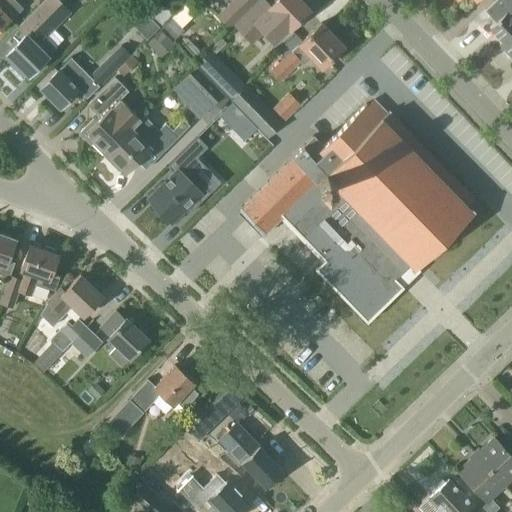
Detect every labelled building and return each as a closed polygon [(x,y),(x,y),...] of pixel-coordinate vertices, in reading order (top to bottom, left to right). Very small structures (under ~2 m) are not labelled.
[(0,0),(0,27),(10,18),(0,7),(0,6),(6,0),(0,0)] [(7,54),(28,75),(56,46),(43,33),(68,8),(59,0),(43,0),(18,26),(26,34),(7,54)] [(244,16),(259,0),(232,0),(228,4),(240,17),(243,15),(244,16)] [(244,16),(237,23),(250,37),(257,30),(261,34),(273,46),(291,28),(309,11),(306,8),(310,4),(306,0),(275,0),(270,5),(266,0),(259,0),(244,16)] [(511,0),(496,0),(486,10),(495,21),(489,26),(502,40),(499,42),(511,56),(511,0)] [(153,21),(141,33),(147,39),(159,27),(153,21)] [(280,82),(289,73),(301,62),(304,65),(311,57),(322,68),(344,47),(321,23),(271,73),(280,82)] [(149,45),(160,56),(171,45),(160,34),(149,45)] [(243,83),(214,54),(221,47),(214,41),(208,48),(195,60),(230,96),(243,83)] [(119,45),(87,75),(97,86),(129,55),(119,45)] [(122,74),(136,61),(131,55),(117,69),(122,74)] [(70,57),(40,87),(60,107),(78,89),(87,98),(98,87),(97,86),(87,75),(88,75),(79,67),(70,57)] [(228,97),(196,63),(169,89),(196,117),(207,107),(212,112),(228,97)] [(93,140),(106,152),(132,127),(139,119),(119,99),(128,90),(115,77),(88,104),(101,117),(98,120),(94,116),(79,131),(91,143),(93,140)] [(267,102),(248,82),(232,96),(269,135),(284,120),(267,102)] [(278,101),(273,107),(283,117),(294,107),(283,96),(278,101)] [(241,205),(239,207),(264,233),(280,218),(282,216),(289,222),(287,225),(288,226),(291,224),(303,237),(301,239),(302,241),(305,239),(314,248),(311,250),(313,252),(315,249),(324,259),(314,268),(316,269),(317,269),(326,278),(325,279),(326,280),(327,279),(336,289),(335,289),(337,291),(338,290),(347,299),(346,300),(347,302),(348,301),(357,310),(356,311),(358,313),(359,312),(367,320),(375,312),(376,313),(377,311),(376,310),(383,304),(384,304),(386,303),(385,302),(392,295),(393,296),(395,295),(394,294),(401,287),(402,288),(403,286),(394,277),(409,263),(413,266),(428,251),(432,255),(434,254),(430,249),(437,243),(441,247),(452,236),(448,232),(454,226),(458,230),(460,228),(456,225),(471,211),(464,204),(473,195),(389,110),(388,112),(375,99),(368,106),(367,105),(324,146),(313,135),(242,205),(241,205)] [(255,126),(232,102),(224,109),(230,115),(226,119),(243,137),(255,126)] [(106,152),(103,155),(119,171),(121,168),(125,172),(138,160),(141,163),(145,159),(146,159),(146,158),(151,163),(178,136),(165,123),(157,131),(143,117),(145,116),(144,115),(142,116),(139,119),(132,127),(106,152)] [(174,173),(148,197),(171,220),(183,208),(188,213),(200,202),(195,197),(206,187),(189,169),(198,160),(198,161),(199,159),(197,156),(207,146),(197,136),(167,165),(174,173)] [(15,238),(0,233),(0,274),(8,277),(9,278),(11,274),(15,262),(8,259),(15,238)] [(8,277),(0,300),(0,302),(13,307),(19,291),(31,296),(36,283),(55,290),(59,274),(52,272),(58,254),(53,253),(54,249),(44,246),(43,249),(30,244),(21,269),(23,269),(21,278),(11,274),(9,278),(8,277)] [(46,301),(48,303),(38,314),(51,327),(62,316),(73,304),(83,314),(102,295),(80,274),(64,290),(60,286),(46,301)] [(302,366),(331,395),(369,356),(339,327),(346,320),(324,299),(309,314),(332,335),(302,366)] [(109,336),(98,348),(125,372),(141,356),(136,351),(148,339),(125,318),(116,310),(101,326),(110,335),(109,336)] [(52,342),(33,362),(37,366),(41,370),(42,369),(45,371),(71,343),(86,327),(76,318),(70,324),(66,320),(48,339),(52,342)] [(101,342),(86,327),(71,343),(86,358),(101,342)] [(175,364),(155,386),(147,378),(108,421),(122,434),(161,392),(175,405),(177,403),(182,408),(196,392),(191,387),(195,383),(175,364)] [(206,432),(230,409),(217,396),(192,419),(184,427),(198,440),(206,432)] [(236,421),(220,438),(229,448),(226,451),(238,464),(242,461),(266,486),(268,488),(278,478),(276,476),(283,469),(258,443),(258,444),(236,421)] [(184,427),(162,448),(169,455),(178,447),(193,462),(207,448),(198,440),(184,427)] [(476,453),(507,485),(511,480),(511,455),(494,436),(476,453)] [(476,453),(459,469),(488,500),(482,505),(488,511),(492,511),(499,506),(492,499),(507,485),(476,453)] [(188,474),(175,486),(199,511),(241,511),(248,505),(226,482),(224,483),(217,475),(202,489),(188,474)] [(449,478),(430,496),(445,511),(486,511),(475,499),(472,503),(449,478)] [(169,511),(174,506),(143,481),(128,500),(142,511),(169,511)]
